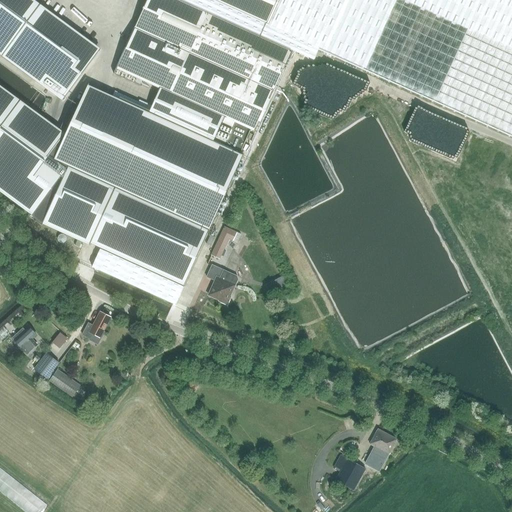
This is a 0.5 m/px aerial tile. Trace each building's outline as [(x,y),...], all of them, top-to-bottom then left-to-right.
[(0,0),(0,53),(62,98),(99,47),(34,0),(0,0)] [(65,134),(54,159),(68,165),(209,229),(243,156),(239,154),(250,130),(253,131),(271,90),(273,91),(291,50),(314,60),(319,48),(423,95),(436,100),(511,134),(511,0),(147,0),(116,69),(161,89),(154,105),(152,111),(150,114),(87,86),(78,106),(72,104),(62,128),(60,131),(65,134)] [(0,191),(32,215),(34,213),(35,212),(66,169),(68,165),(54,159),(65,134),(60,131),(0,86),(0,191)] [(32,215),(31,218),(42,226),(43,224),(90,245),(91,243),(100,248),(92,267),(175,304),(209,229),(68,165),(66,169),(35,212),(34,213),(32,215)] [(225,227),(212,255),(220,259),(229,240),(232,242),(237,233),(225,227)] [(237,276),(224,270),(212,264),(206,277),(215,281),(208,295),(219,300),(219,301),(227,305),(231,297),(230,296),(235,284),(238,279),(237,276)] [(284,276),(266,285),(270,292),(276,289),(288,283),(284,276)] [(109,324),(111,321),(110,320),(111,319),(100,313),(93,326),(88,323),(82,334),(89,338),(92,334),(99,338),(102,330),(103,331),(107,323),(109,324)] [(22,349),(27,354),(37,345),(32,339),(36,335),(29,328),(22,335),(20,332),(13,338),(14,340),(14,341),(21,349),(22,349)] [(46,353),(34,370),(46,379),(59,363),(46,353)] [(57,369),(49,380),(72,397),(78,389),(69,383),(72,380),(57,369)] [(191,380),(187,388),(194,392),(198,384),(191,380)] [(376,446),(365,464),(379,473),(398,440),(380,429),(371,444),(376,446)] [(336,479),(353,490),(365,469),(348,459),(336,479)]
